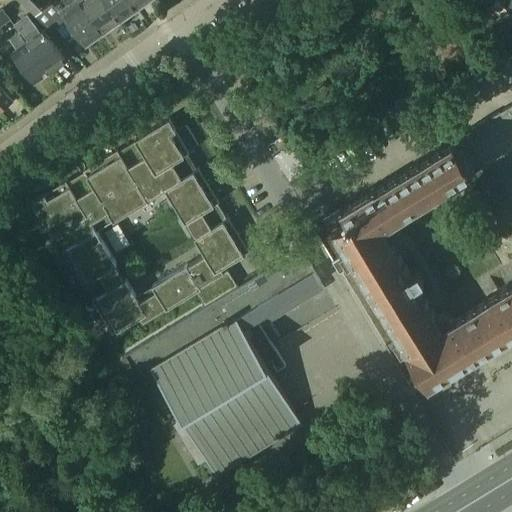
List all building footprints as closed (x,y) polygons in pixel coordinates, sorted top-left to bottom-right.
[(49,2),(46,0),(16,0),(34,17),(49,2)] [(86,45),(103,33),(79,0),(63,0),(67,5),(60,10),(86,45)] [(79,0),(103,33),(120,21),(105,0),(79,0)] [(105,0),(120,21),(137,8),(131,0),(105,0)] [(131,0),(137,8),(149,0),(131,0)] [(511,0),(481,0),(481,1),(503,31),(511,24),(511,0)] [(66,19),(49,2),(34,17),(52,34),(66,19)] [(13,23),(19,32),(49,72),(65,60),(43,30),(40,33),(25,14),(18,6),(6,15),(13,23)] [(49,72),(19,32),(9,40),(16,50),(11,54),(33,84),(49,72)] [(0,107),(13,99),(0,86),(0,107)] [(511,107),(509,103),(497,111),(511,134),(511,107)] [(507,153),(511,149),(511,134),(497,111),(485,118),(507,153)] [(92,298),(113,332),(140,316),(144,321),(196,290),(205,305),(238,285),(227,266),(225,264),(249,249),(229,215),(227,216),(218,200),(219,200),(199,166),(198,167),(188,151),(189,151),(169,117),(135,137),(136,138),(118,149),(118,148),(84,168),(84,170),(67,180),(66,179),(32,199),(53,233),(54,233),(64,248),(62,249),(83,283),(84,282),(93,297),(92,298)] [(495,160),(507,153),(485,118),(473,125),(495,160)] [(483,168),(495,160),(473,125),(461,132),(483,168)] [(461,132),(450,140),(471,175),(483,168),(461,132)] [(472,176),(471,175),(450,140),(372,187),(372,186),(369,187),(370,188),(325,216),(322,210),(307,219),(338,271),(346,266),(347,266),(352,264),(369,292),(365,294),(376,313),(380,311),(397,339),(392,342),(400,355),(405,352),(427,388),(441,380),(447,390),(488,365),(482,356),(511,337),(511,283),(449,322),(443,311),(431,318),(386,244),(397,237),(390,226),(472,176)] [(291,146),(275,155),(290,180),(306,170),(291,146)] [(299,247),(251,277),(238,285),(205,305),(124,354),(165,422),(178,413),(215,475),(302,423),(272,374),(286,366),(262,327),(325,289),(299,247)]
